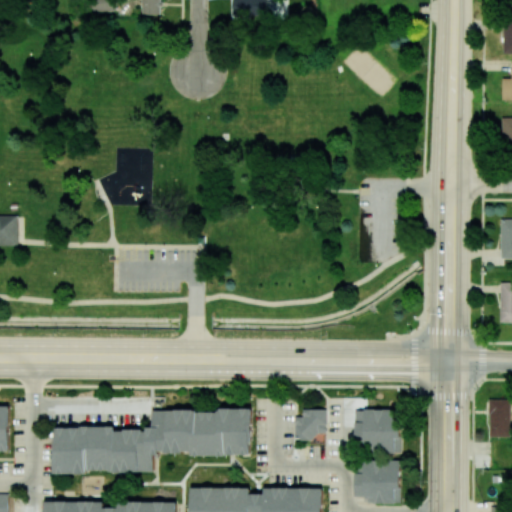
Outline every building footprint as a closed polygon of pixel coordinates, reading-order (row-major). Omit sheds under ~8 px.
[(142,0),(142,14),(161,15),(161,0),(142,0)] [(268,0),(233,0),(234,15),(269,16),(268,0)] [(503,53),(511,52),(511,20),(504,21),(503,53)] [(502,78),(503,100),(511,99),(511,62),(511,63),(511,78),(502,78)] [(511,148),(511,116),(502,117),(502,149),(511,148)] [(279,155),(279,171),(289,171),(302,171),(303,155),(279,155)] [(0,214),(19,214),(19,240),(19,245),(0,245),(0,214)] [(511,219),(501,219),(501,258),(511,258),(511,219)] [(511,321),(511,282),(500,283),(501,322),(511,321)] [(489,436),(510,436),(511,399),(489,399),(489,436)] [(0,451),(10,452),(10,406),(0,405),(0,451)] [(55,472),(154,472),(154,453),(191,453),(191,455),(252,455),(252,408),(219,408),(219,411),(153,411),(153,429),(115,429),(115,426),(55,427),(55,472)] [(327,409),(303,409),(303,417),(295,417),(295,437),(327,437),(327,409)] [(355,410),(355,450),(401,450),(401,410),(355,410)] [(401,460),(364,459),(364,473),(355,473),(355,497),(368,497),(368,503),(400,504),(401,460)] [(323,511),(324,488),(265,487),(265,494),(250,493),(250,488),(192,487),(191,511),(323,511)] [(0,511),(8,511),(9,494),(0,493),(0,511)] [(45,511),(177,511),(177,502),(118,501),(118,507),(104,507),(104,501),(45,501),(45,511)]
